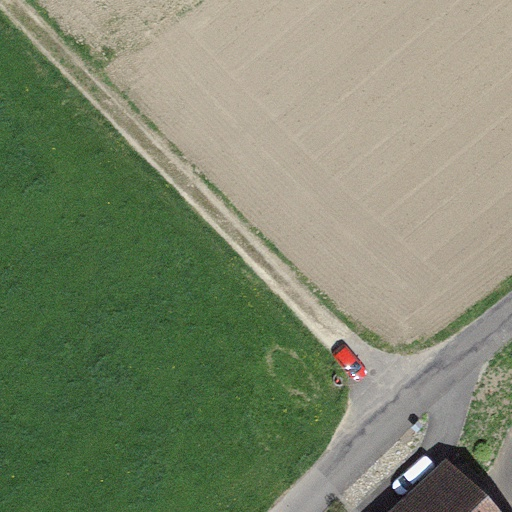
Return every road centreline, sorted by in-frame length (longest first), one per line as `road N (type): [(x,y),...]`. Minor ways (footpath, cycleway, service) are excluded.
road 1 (track): [(6,0),(395,402)]
road 2 (residential): [(511,308),(420,378),(290,511)]
